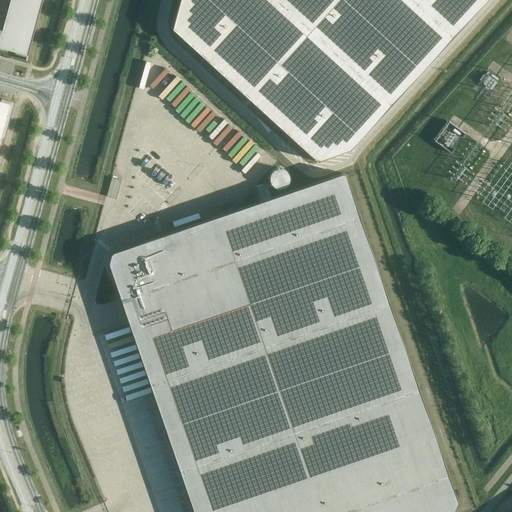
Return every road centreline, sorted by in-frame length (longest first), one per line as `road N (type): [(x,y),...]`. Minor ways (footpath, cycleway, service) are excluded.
road 1 (tertiary): [(57,96),(8,277)]
road 2 (tertiary): [(18,279),(67,99)]
road 3 (tertiary): [(40,511),(0,396)]
